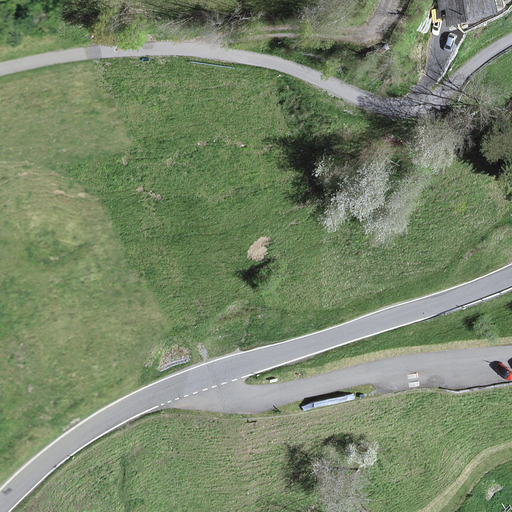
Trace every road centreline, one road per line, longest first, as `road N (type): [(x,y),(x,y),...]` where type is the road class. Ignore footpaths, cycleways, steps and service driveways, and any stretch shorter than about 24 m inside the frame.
road 1 (residential): [(511,39),(428,104),(405,110),(300,70),(200,50),(76,54),(0,70)]
road 2 (tertiary): [(195,379),(511,275)]
road 3 (residential): [(195,379),(248,401),(511,351)]
road 4 (tertiary): [(0,504),(90,429),(195,379)]
